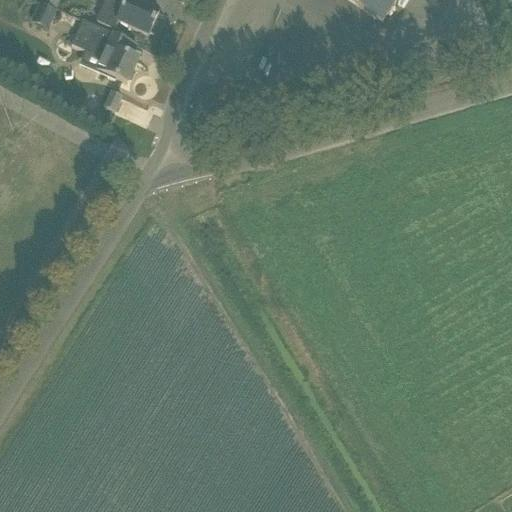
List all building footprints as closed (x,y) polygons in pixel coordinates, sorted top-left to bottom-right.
[(144,0),(126,0),(122,10),(106,3),(96,26),(115,34),(119,25),(148,39),(149,37),(153,37),(157,28),(154,25),(159,15),(141,7),(144,0)] [(385,0),(346,0),(373,18),(385,0)] [(47,32),(55,14),(40,7),(32,26),(47,32)] [(124,57),(130,44),(82,24),(71,49),(93,59),(92,62),(100,65),(97,73),(108,78),(107,80),(114,83),(115,81),(127,86),(137,63),(124,57)] [(104,110),(114,115),(121,99),(111,94),(104,110)]
